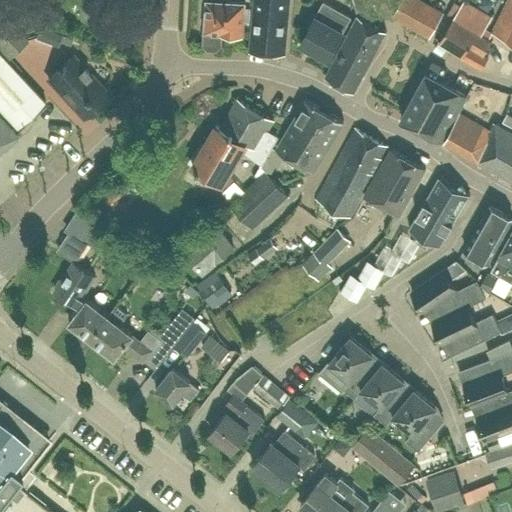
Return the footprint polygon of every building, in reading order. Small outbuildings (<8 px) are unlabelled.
[(241,31),(243,0),(205,0),(202,42),(206,46),(215,46),(219,42),(220,30),(241,31)] [(254,0),(250,49),(285,52),(288,0),(254,0)] [(322,0),(321,0),(313,16),(310,14),(305,23),(307,25),(299,41),(327,57),(350,16),(322,0)] [(354,0),(359,15),(364,18),(368,10),(364,0),(354,0)] [(429,34),(441,11),(420,0),(398,0),(391,14),(429,34)] [(511,41),(511,0),(506,0),(491,31),(511,41)] [(462,1),(452,16),(480,33),(490,17),(462,1)] [(352,90),(384,29),(356,14),(323,73),(352,90)] [(482,52),(490,39),(480,33),(452,16),(437,39),(462,54),(468,44),(482,52)] [(0,49),(8,58),(27,40),(11,24),(3,33),(0,29),(0,49)] [(480,67),(486,57),(467,46),(461,57),(480,67)] [(14,131),(45,103),(0,55),(0,145),(15,132),(14,131)] [(107,101),(104,97),(108,93),(73,55),(47,78),(83,116),(87,112),(91,116),(107,101)] [(431,108),(445,82),(438,79),(444,68),(430,61),(399,116),(417,126),(428,107),(431,108)] [(428,107),(417,126),(441,139),(466,94),(445,82),(431,108),(428,107)] [(314,170),(343,120),(306,98),(276,148),(314,170)] [(262,163),(279,133),(269,127),(273,119),(236,99),(220,128),(215,125),(193,164),(197,167),(196,169),(198,170),(200,168),(222,181),(240,151),(262,163)] [(511,178),(511,131),(495,122),(490,130),(457,112),(442,140),(511,178)] [(511,115),(507,112),(502,121),(511,126),(511,115)] [(349,216),(390,146),(355,126),(315,197),(349,216)] [(400,213),(426,166),(391,147),(365,194),(400,213)] [(289,194),(266,169),(230,203),(252,228),(289,194)] [(417,214),(409,227),(424,236),(454,184),(439,175),(417,214)] [(440,245),(470,193),(455,185),(454,184),(424,236),(440,245)] [(511,216),(490,204),(490,205),(465,249),(488,261),(511,219),(511,216)] [(83,239),(96,248),(107,231),(94,223),(83,239)] [(203,273),(234,247),(215,225),(184,251),(203,273)] [(338,228),(303,264),(320,280),(332,267),(329,263),(351,240),(338,228)] [(419,242),(402,232),(392,249),(385,245),(375,263),(368,258),(358,276),(351,272),(340,290),(358,301),(368,283),(375,287),(385,270),(392,274),(402,256),(409,260),(419,242)] [(511,232),(491,269),(511,280),(511,232)] [(263,258),(278,247),(271,237),(256,247),(263,258)] [(89,337),(107,315),(108,314),(98,306),(87,298),(86,300),(81,296),(95,275),(74,261),(54,291),(75,305),(76,304),(80,307),(69,322),(89,337)] [(464,308),(486,297),(477,280),(457,290),(444,270),(412,291),(425,311),(433,305),(439,318),(440,319),(464,307),(464,308)] [(498,278),(487,272),(480,285),(490,293),(498,278)] [(195,282),(185,294),(201,308),(211,296),(195,282)] [(143,362),(152,350),(160,340),(149,331),(141,341),(120,324),(128,314),(115,304),(108,314),(107,315),(89,337),(93,340),(94,343),(99,347),(102,348),(114,357),(123,347),(143,362)] [(472,323),(464,308),(464,307),(440,319),(439,318),(433,321),(443,343),(452,339),(457,350),(456,351),(457,352),(501,330),(497,320),(493,313),(472,323)] [(182,308),(164,331),(166,332),(177,340),(192,320),(195,317),(182,308)] [(511,312),(497,320),(501,330),(503,334),(511,329),(511,312)] [(177,340),(173,345),(187,355),(206,331),(192,320),(177,340)] [(228,362),(237,350),(215,333),(206,345),(228,362)] [(351,336),(329,362),(321,372),(342,389),(343,387),(355,398),(362,389),(377,370),(367,361),(373,353),(351,336)] [(473,406),(482,402),(481,401),(509,390),(502,374),(511,370),(511,344),(510,339),(488,350),(491,358),(467,367),(468,369),(469,368),(474,380),(464,383),(473,406)] [(383,362),(377,370),(362,389),(381,405),(375,414),(387,424),(394,416),(394,415),(406,400),(395,391),(405,380),(383,362)] [(248,394),(254,386),(280,408),(290,397),(290,396),(253,365),(237,378),(234,382),(248,394)] [(189,401),(198,389),(189,382),(189,381),(172,367),(155,389),(173,403),(180,394),(189,401)] [(394,415),(394,416),(414,432),(407,440),(419,450),(442,422),(441,421),(441,422),(430,414),(437,406),(415,388),(406,400),(394,415)] [(511,389),(509,390),(481,401),(482,402),(487,414),(478,418),(486,440),(511,429),(511,389)] [(232,450),(248,430),(252,433),(264,418),(246,404),(232,393),(224,403),(231,408),(227,412),(226,411),(210,432),(232,450)] [(296,429),(309,412),(290,397),(276,413),(296,429)] [(54,511),(23,488),(32,477),(31,476),(30,477),(23,472),(48,440),(47,439),(38,451),(0,420),(0,511),(54,511)] [(303,468),(313,455),(300,444),(300,443),(284,430),(274,443),(271,441),(251,465),(280,488),(299,465),(303,468)] [(399,483),(414,465),(383,439),(368,457),(399,483)] [(511,444),(486,453),(491,469),(511,461),(511,444)] [(428,479),(438,510),(465,501),(455,471),(428,479)] [(300,503),(310,511),(360,511),(368,503),(352,490),(353,488),(340,478),(337,481),(325,472),(300,503)] [(498,479),(468,491),(472,502),(502,490),(498,479)] [(396,511),(398,509),(385,498),(373,511),(396,511)]
